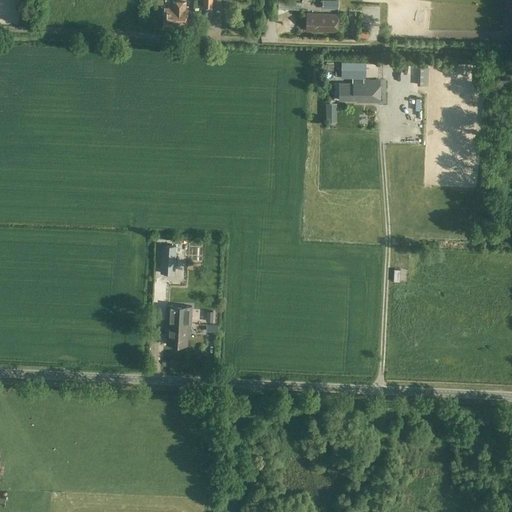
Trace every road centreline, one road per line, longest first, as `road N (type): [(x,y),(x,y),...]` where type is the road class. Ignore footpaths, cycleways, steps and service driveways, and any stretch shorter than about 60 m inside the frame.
road 1 (unclassified): [(511,396),(0,373)]
road 2 (track): [(257,40),(0,29)]
